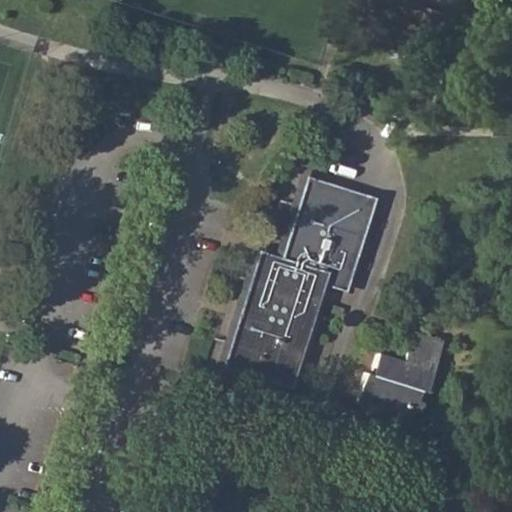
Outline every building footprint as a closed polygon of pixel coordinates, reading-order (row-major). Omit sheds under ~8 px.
[(415,0),(438,8),(441,0),(415,0)] [(438,8),(429,30),(444,36),(452,13),(438,8)] [(400,37),(423,45),(429,30),(406,22),(400,37)] [(423,45),(415,66),(430,71),(438,51),(423,45)] [(409,81),(415,66),(392,58),(386,72),(409,81)] [(252,259),(219,364),(286,384),(319,279),(344,286),(370,202),(302,181),(274,265),(252,259)] [(408,332),(401,352),(434,363),(440,342),(408,332)] [(431,372),(398,362),(375,354),(368,376),(361,374),(352,403),(385,414),(396,413),(394,422),(405,426),(410,412),(416,413),(420,402),(414,400),(416,392),(424,392),(431,372)] [(199,474),(186,511),(262,511),(267,496),(199,474)]
